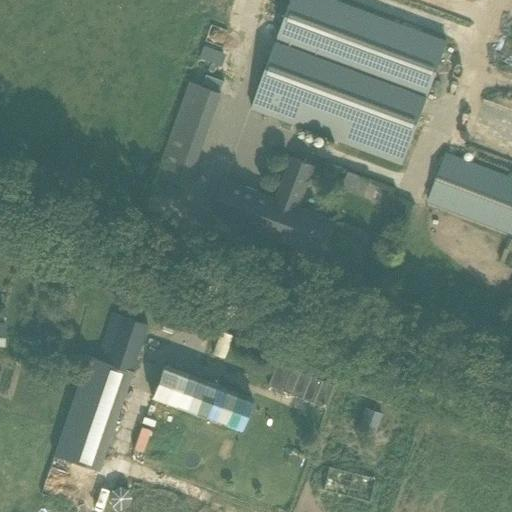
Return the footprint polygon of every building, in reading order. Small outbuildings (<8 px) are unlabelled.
[(339,0),(292,0),(253,105),(403,162),(449,42),(339,0)] [(222,64),(225,53),(204,47),(201,58),(222,64)] [(203,85),(220,91),(224,81),(206,75),(203,85)] [(193,176),(221,91),(188,80),(160,165),(193,176)] [(511,178),(447,154),(428,200),(511,232),(511,178)] [(224,182),(219,194),(212,213),(317,253),(329,221),(299,210),(314,168),(290,159),(274,201),(224,182)] [(53,455),(96,470),(146,325),(112,313),(95,361),(85,358),(53,455)] [(267,384),(324,406),(333,383),(276,361),(267,384)] [(251,399),(163,364),(156,383),(151,395),(166,401),(238,430),(239,429),(251,399)] [(365,407),(357,428),(374,435),(382,414),(365,407)] [(375,478),(328,467),(322,493),(369,504),(375,478)] [(113,490),(110,498),(113,505),(120,508),(127,505),(131,498),(128,490),(120,487),(113,490)]
